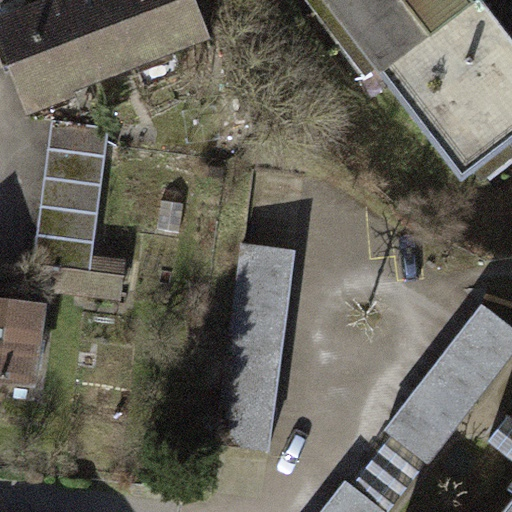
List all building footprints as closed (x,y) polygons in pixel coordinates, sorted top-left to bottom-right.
[(56,0),(0,22),(0,27),(30,104),(209,36),(195,0),(56,0)] [(511,0),(352,0),(501,191),(511,183),(511,0)] [(111,127),(56,121),(39,262),(94,268),(111,127)] [(254,236),(230,439),(279,445),(304,242),(254,236)] [(126,273),(94,268),(90,293),(122,298),(126,273)] [(59,308),(0,301),(0,381),(51,388),(59,308)] [(511,387),(511,321),(501,314),(400,439),(443,469),(511,387)] [(393,511),(358,484),(335,511),(393,511)]
